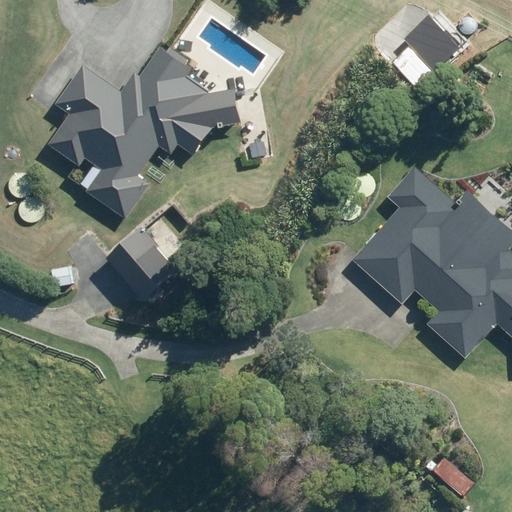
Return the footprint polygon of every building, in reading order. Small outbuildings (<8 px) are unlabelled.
[(90,192),(130,220),(155,185),(142,176),(163,148),(175,156),(182,146),(199,158),(218,130),(247,124),(241,90),(213,94),(191,78),(197,70),(189,64),(192,60),(177,49),(173,53),(166,47),(144,77),(139,73),(125,92),(86,65),(58,105),(74,115),(52,146),(84,168),(90,161),(104,172),(90,192)] [(402,209),(355,262),(405,306),(418,291),(441,312),(429,325),(469,360),(500,325),(505,329),(511,322),(511,226),(473,192),(462,204),(418,166),(389,198),(402,209)] [(147,228),(111,259),(149,303),(185,272),(147,228)] [(453,369),(444,371),(446,378),(455,376),(453,369)] [(511,379),(506,373),(459,416),(498,460),(502,456),(511,467),(511,379)] [(183,423),(165,437),(212,496),(230,482),(183,423)]
